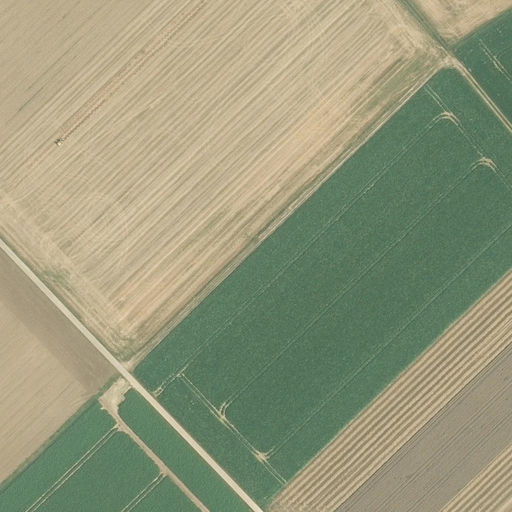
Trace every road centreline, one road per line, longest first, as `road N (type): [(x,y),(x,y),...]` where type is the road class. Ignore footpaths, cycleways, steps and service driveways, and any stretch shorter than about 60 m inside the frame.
road 1 (track): [(0,487),(449,54)]
road 2 (track): [(259,511),(0,242)]
